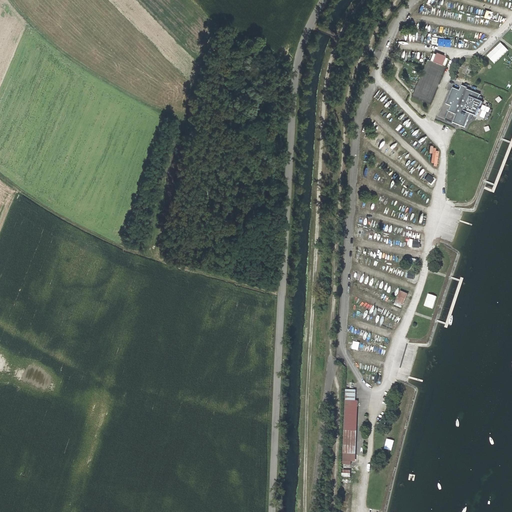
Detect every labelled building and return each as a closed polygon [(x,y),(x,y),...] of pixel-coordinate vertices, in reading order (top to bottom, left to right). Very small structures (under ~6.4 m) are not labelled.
[(494,63),(508,50),(501,42),(487,55),(494,63)] [(434,52),(432,62),(444,65),(446,55),(434,52)] [(463,128),(466,120),(469,121),(472,115),(475,116),(481,103),(476,100),(479,95),(465,89),(466,88),(460,86),(458,92),(451,89),(445,104),(450,106),(444,119),(463,128)] [(429,147),(428,152),(431,152),(429,163),(435,164),(438,148),(429,147)] [(423,178),(431,184),(435,179),(427,173),(423,178)] [(400,290),(393,305),(400,308),(407,293),(400,290)] [(427,294),(424,306),(434,308),(436,296),(427,294)] [(346,389),(346,401),(356,401),(356,390),(346,389)] [(344,454),(355,454),(357,407),(359,407),(359,401),(356,401),(346,401),(344,454)]
